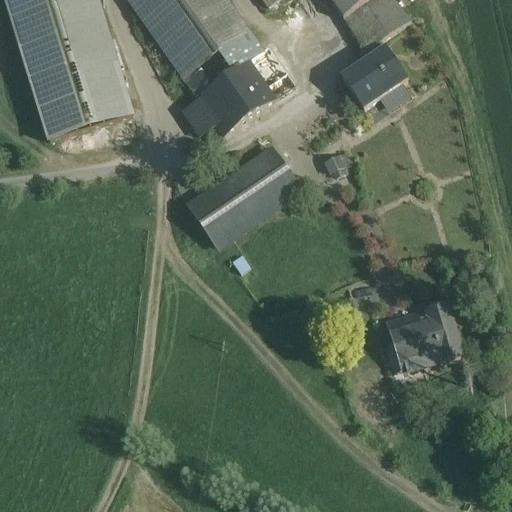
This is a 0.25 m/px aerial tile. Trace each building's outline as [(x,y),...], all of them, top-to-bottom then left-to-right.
[(5,0),(51,147),(134,122),(97,0),(5,0)] [(255,38),(228,0),(134,0),(145,16),(168,0),(200,0),(207,8),(236,51),(255,38)] [(200,0),(168,0),(145,16),(161,40),(207,8),(200,0)] [(260,0),(269,12),(287,0),(260,0)] [(411,25),(394,0),(328,0),(364,55),(411,25)] [(207,8),(161,40),(191,82),(236,51),(207,8)] [(410,83),(386,49),(341,80),(365,114),(410,83)] [(191,82),(187,85),(199,102),(216,128),(225,141),(278,105),(251,67),(249,69),(236,51),(191,82)] [(216,128),(199,102),(182,114),(200,140),(216,128)] [(273,157),(191,214),(219,255),(301,198),(273,157)] [(352,169),(345,157),(325,167),(331,179),(352,169)] [(427,317),(391,328),(405,381),(469,364),(453,306),(426,311),(427,317)] [(389,397),(352,407),(354,416),(392,406),(389,397)]
